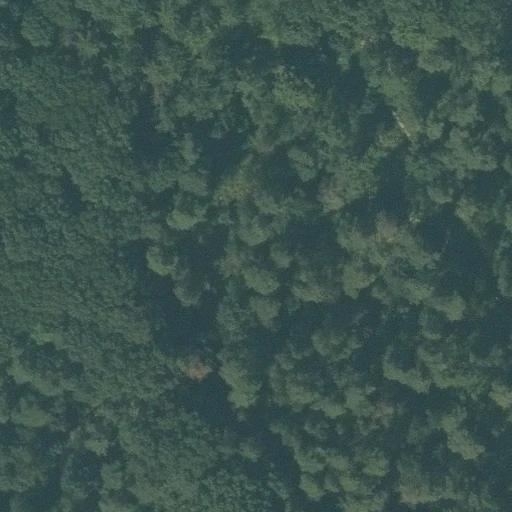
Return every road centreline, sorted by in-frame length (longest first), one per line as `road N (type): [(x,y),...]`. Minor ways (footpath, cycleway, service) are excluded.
road 1 (track): [(0,206),(375,0)]
road 2 (unknown): [(511,289),(359,47),(450,0)]
